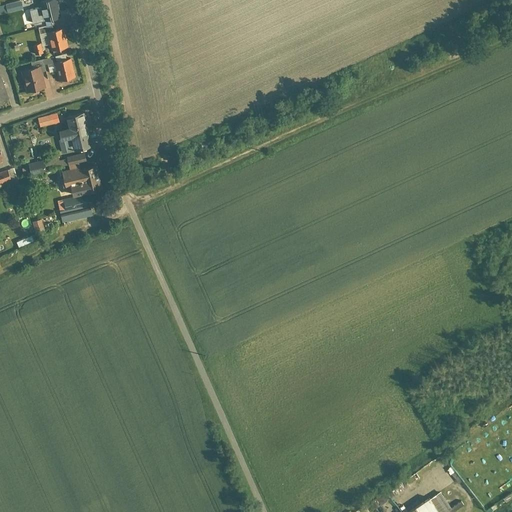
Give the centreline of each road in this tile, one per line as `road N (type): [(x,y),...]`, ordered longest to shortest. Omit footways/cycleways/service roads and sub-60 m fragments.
road 1 (residential): [(95,88),(123,202),(253,511)]
road 2 (track): [(128,214),(511,35)]
road 3 (track): [(123,202),(0,259)]
